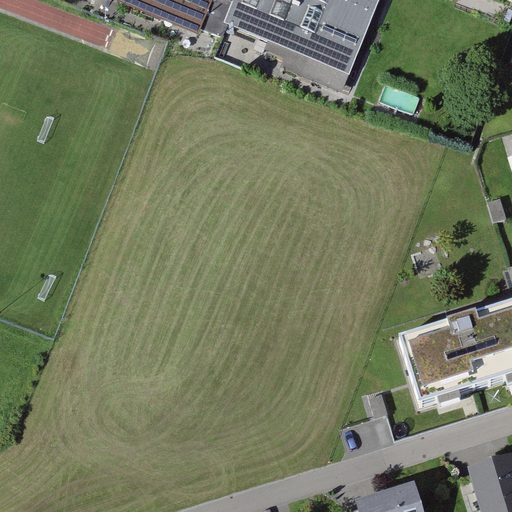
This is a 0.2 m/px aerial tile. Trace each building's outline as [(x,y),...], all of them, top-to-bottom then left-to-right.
[(106,0),(105,2),(226,54),(248,0),(106,0)] [(365,84),(401,0),(249,0),(237,29),(365,84)] [(418,408),(511,381),(511,311),(400,343),(418,408)] [(511,511),(511,463),(471,472),(479,511),(511,511)] [(426,511),(420,487),(354,503),(355,511),(426,511)]
